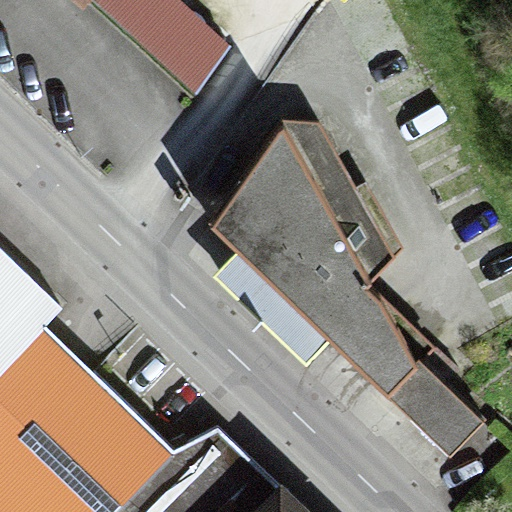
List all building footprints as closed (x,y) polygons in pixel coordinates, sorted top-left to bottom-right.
[(97,0),(196,93),(227,50),(174,0),(97,0)] [(318,119),(280,118),(212,220),(232,240),(326,329),(451,452),(484,417),(422,357),(417,360),(383,296),(368,282),(391,255),(318,119)] [(326,329),(232,240),(210,264),(303,353),(326,329)] [(0,364),(35,334),(34,334),(0,294),(0,364)] [(305,511),(215,428),(174,447),(44,323),(34,334),(35,334),(0,369),(0,511),(305,511)]
